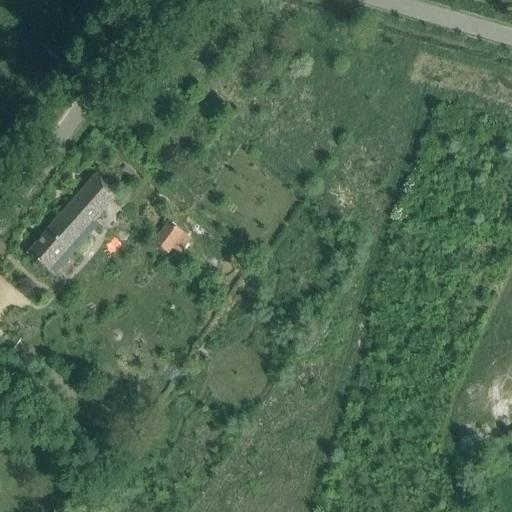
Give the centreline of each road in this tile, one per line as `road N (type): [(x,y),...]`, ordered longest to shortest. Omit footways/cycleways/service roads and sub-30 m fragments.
road 1 (tertiary): [(0,223),(132,34),(167,0)]
road 2 (tertiary): [(383,0),(511,36)]
